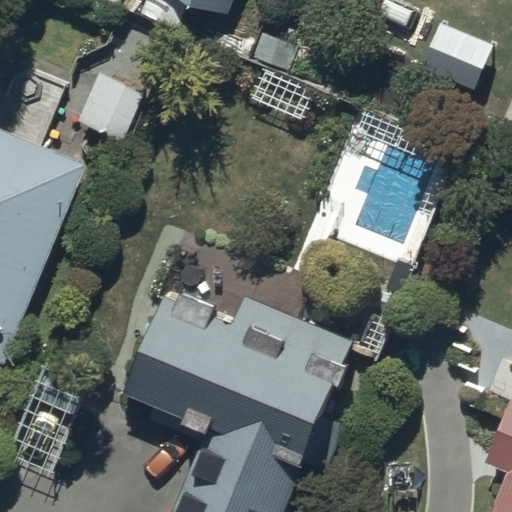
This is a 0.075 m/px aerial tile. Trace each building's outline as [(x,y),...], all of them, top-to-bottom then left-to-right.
[(150,0),(145,13),(186,30),(194,9),(228,23),(237,0),(150,0)] [(125,142),(147,94),(98,71),(76,120),(125,142)] [(84,166),(0,131),(0,365),(2,366),(84,166)] [(163,297),(126,399),(187,422),(184,429),(208,438),(180,511),(284,511),(303,462),(329,471),(346,425),(327,418),(355,340),(245,300),(236,324),(218,317),(221,310),(186,297),(183,304),(163,297)] [(89,393),(44,374),(8,461),(52,480),(89,393)] [(483,464),(506,473),(490,511),(511,511),(511,396),(483,464)]
